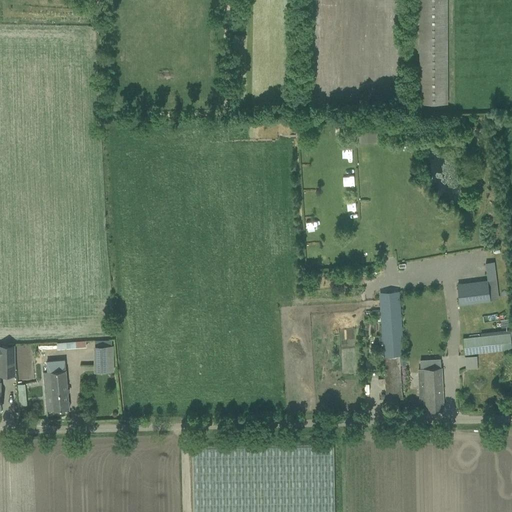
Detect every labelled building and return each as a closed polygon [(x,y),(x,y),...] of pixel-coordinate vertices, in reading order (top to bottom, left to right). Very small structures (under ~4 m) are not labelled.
[(447,0),(419,0),(419,103),(448,103),(447,0)] [(359,123),(359,133),(377,132),(377,123),(359,123)] [(360,163),(370,163),(370,152),(360,152),(360,163)] [(487,281),(496,280),(494,261),(485,263),(487,281)] [(487,281),(457,285),(460,305),(489,301),(487,281)] [(402,398),(400,364),(404,363),(403,354),(404,354),(399,290),(380,292),(387,399),(402,398)] [(510,333),(463,338),(465,354),(511,349),(510,333)] [(0,364),(15,364),(15,345),(0,344),(0,364)] [(93,347),(94,372),(114,372),(114,346),(93,347)] [(465,355),(465,368),(477,368),(477,355),(465,355)] [(53,410),(69,408),(68,392),(70,391),(70,388),(68,388),(65,359),(46,360),(47,371),(43,372),(45,397),(52,396),(53,410)] [(484,367),(492,373),(497,366),(490,360),(484,367)] [(424,409),(424,410),(444,409),(443,399),(441,367),(418,368),(420,402),(424,402),(425,409),(424,409)] [(335,511),(334,445),(193,448),(193,511),(335,511)]
